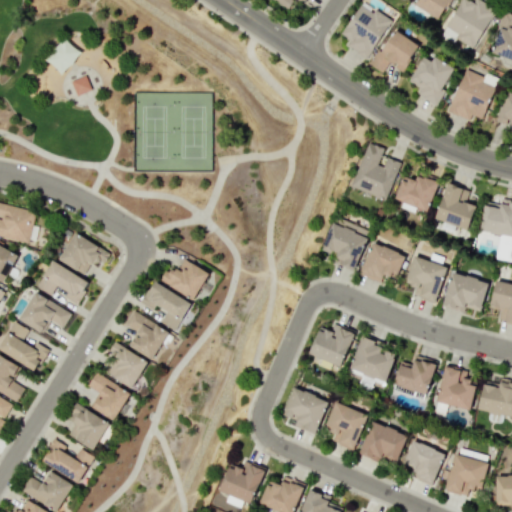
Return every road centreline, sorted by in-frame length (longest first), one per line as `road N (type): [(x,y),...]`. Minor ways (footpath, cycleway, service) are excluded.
road 1 (residential): [(430,511),(269,439),(265,412),(312,305),(342,295),(447,337),(511,352)]
road 2 (residential): [(0,476),(137,250),(128,230),(89,205),(0,173)]
road 3 (residential): [(227,0),(426,135),(511,168)]
